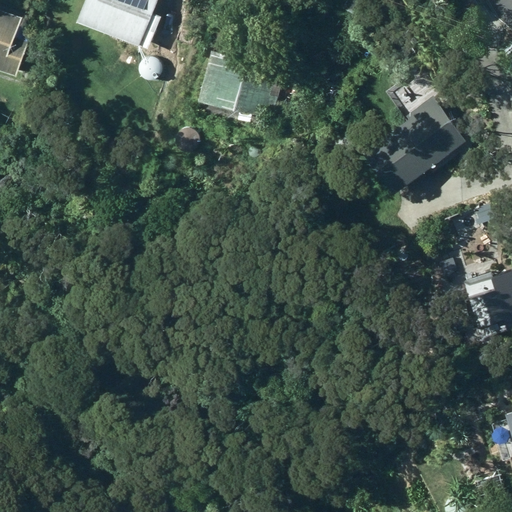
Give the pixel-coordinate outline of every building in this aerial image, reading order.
[(158,14),(163,0),(91,0),(82,25),(153,52),(166,17),(158,14)] [(0,71),(22,80),(35,44),(20,39),(27,20),(0,9),(0,71)] [(216,52),(205,103),(277,119),(288,67),(216,52)] [(402,198),(471,141),(436,98),(412,117),(414,120),(368,158),(402,198)] [(322,107),(314,104),(312,111),(319,114),(322,107)] [(469,282),(475,302),(481,301),(490,330),(511,323),(511,327),(511,274),(486,283),(484,277),(469,282)] [(501,467),(479,467),(480,503),(502,503),(501,467)]
